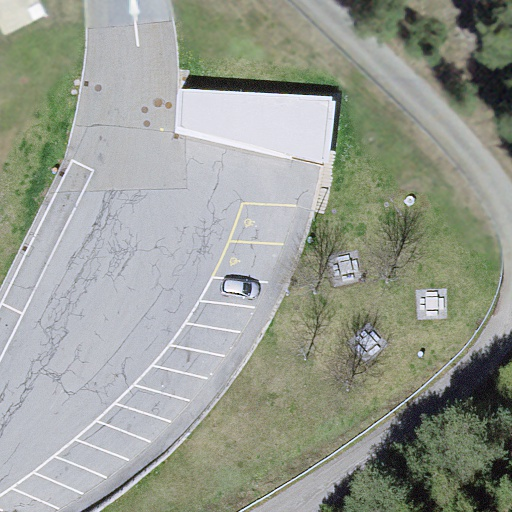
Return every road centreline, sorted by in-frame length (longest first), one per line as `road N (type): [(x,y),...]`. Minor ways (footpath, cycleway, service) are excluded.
road 1 (unclassified): [(511,302),(476,363),(444,394),(281,511)]
road 2 (unclassified): [(317,0),(469,150),(511,224)]
